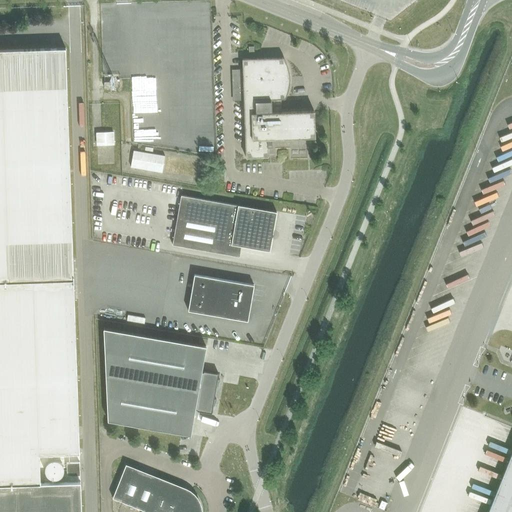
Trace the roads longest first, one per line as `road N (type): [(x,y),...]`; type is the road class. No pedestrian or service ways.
road 1 (unclassified): [(247,427),(343,186),(346,112),(369,45)]
road 2 (tertiary): [(379,49),(423,75),(446,75),(483,0)]
road 3 (tertiary): [(470,0),(454,43),(439,56),(379,49)]
road 4 (tertiary): [(369,45),(257,0)]
